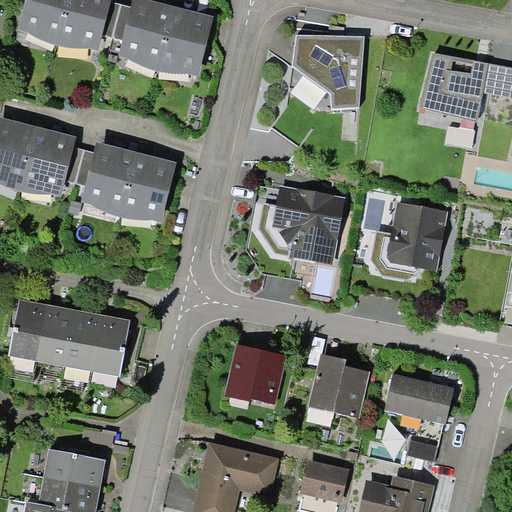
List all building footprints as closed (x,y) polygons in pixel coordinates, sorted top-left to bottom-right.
[(65,0),(23,0),(15,30),(56,40),(65,0)] [(108,0),(65,0),(56,40),(96,50),(108,0)] [(171,7),(142,0),(129,0),(116,57),(156,67),(171,7)] [(210,17),(171,7),(156,67),(196,77),(210,17)] [(355,110),(361,38),(289,39),(287,68),(325,95),(324,110),(355,110)] [(511,64),(428,48),(415,108),(478,124),(483,96),(511,101),(511,135),(507,157),(511,157),(511,64)] [(34,128),(0,119),(0,181),(19,186),(34,128)] [(74,138),(34,128),(19,186),(59,196),(74,138)] [(135,154),(95,143),(80,201),(120,212),(135,154)] [(175,164),(135,154),(120,212),(160,222),(175,164)] [(343,201),(252,188),(243,253),(258,276),(331,286),(343,201)] [(431,274),(442,211),(390,202),(379,265),(431,274)] [(37,361),(48,306),(19,300),(9,355),(37,361)] [(65,366),(76,311),(48,306),(37,361),(65,366)] [(93,372),(104,316),(76,311),(65,366),(93,372)] [(121,377),(132,322),(104,316),(93,372),(121,377)] [(275,405),(286,355),(241,346),(231,396),(275,405)] [(307,406),(358,419),(371,372),(320,359),(307,406)] [(446,423),(455,385),(395,372),(386,410),(446,423)] [(411,439),(407,453),(435,461),(439,447),(411,439)] [(278,456),(207,442),(193,511),(231,511),(237,488),(271,495),(278,456)] [(105,459),(49,448),(43,475),(100,487),(105,459)] [(309,459),(302,492),(340,500),(347,467),(309,459)] [(94,511),(100,487),(43,475),(38,504),(76,511),(94,511)] [(425,511),(431,487),(394,479),(393,488),(366,482),(360,511),(425,511)] [(26,501),(23,511),(76,511),(38,504),(26,501)]
